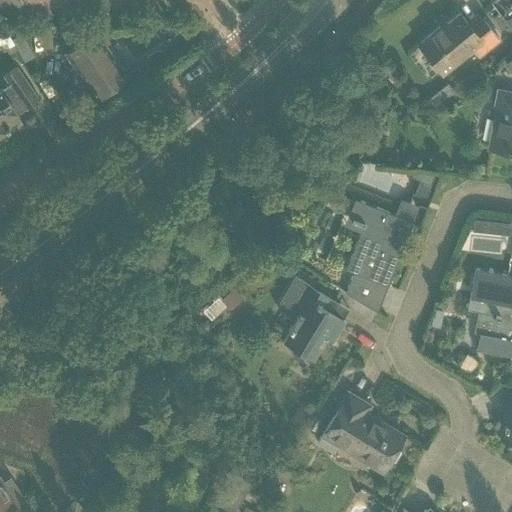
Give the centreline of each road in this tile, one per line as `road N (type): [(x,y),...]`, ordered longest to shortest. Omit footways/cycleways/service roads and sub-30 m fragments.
road 1 (residential): [(511,488),(452,458),(463,414),(450,393),(411,375),(398,341),(445,216),(461,204),(511,205)]
road 2 (secondary): [(262,65),(0,274)]
road 3 (residential): [(0,208),(241,40)]
